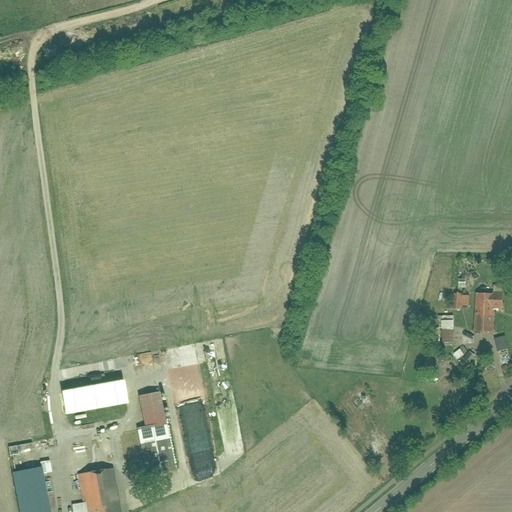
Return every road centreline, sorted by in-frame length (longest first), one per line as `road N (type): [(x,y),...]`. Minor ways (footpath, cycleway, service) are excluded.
road 1 (track): [(149,0),(136,11),(49,33),(36,46),(33,104),(60,309),(55,372)]
road 2 (secondary): [(374,511),(511,396)]
